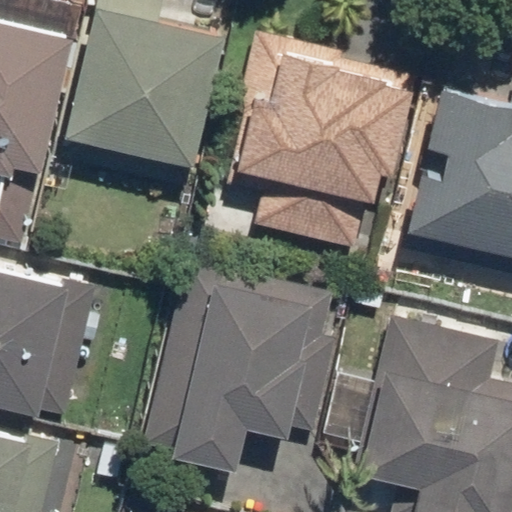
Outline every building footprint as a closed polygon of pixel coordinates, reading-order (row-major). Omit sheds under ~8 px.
[(0,0),(0,239),(17,243),(71,3),(56,0),(0,0)] [(76,0),(42,154),(176,184),(212,26),(153,13),(156,0),(76,0)] [(251,190),(243,223),(350,247),(367,172),(383,175),(409,61),(252,26),(217,182),(251,190)] [(387,247),(511,272),(511,102),(421,83),(387,247)] [(326,289),(175,255),(131,447),(224,468),(233,427),(292,440),(326,289)] [(0,404),(58,417),(89,282),(0,261),(0,404)] [(493,336),(382,311),(346,471),(389,480),(381,511),(499,511),(511,455),(511,379),(484,373),(493,336)] [(35,511),(53,436),(0,423),(0,511),(35,511)]
